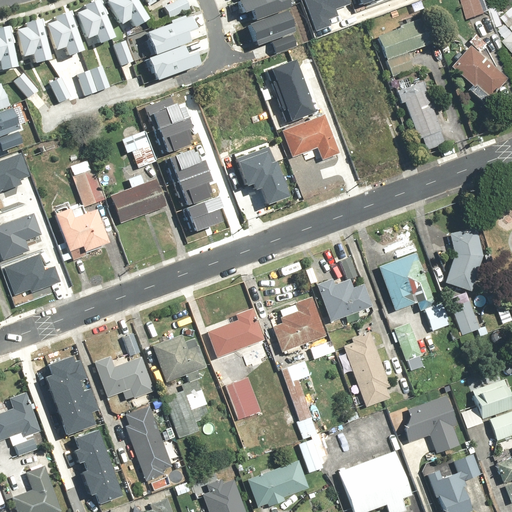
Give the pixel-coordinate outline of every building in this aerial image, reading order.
[(74,10),(84,36),(94,33),(97,41),(112,36),(99,0),(83,0),(81,1),(83,7),(74,10)] [(102,0),(103,0),(118,23),(127,17),(132,25),(145,16),(134,0),(102,0)] [(184,0),(172,0),(164,5),(170,16),(188,6),(184,0)] [(253,17),(288,5),(286,0),(236,0),(240,11),(249,7),(253,17)] [(304,0),(314,28),(331,22),(329,16),(337,13),(335,6),(349,1),(348,0),(304,0)] [(431,0),(434,9),(447,5),(445,0),(431,0)] [(488,13),(483,0),(462,0),(470,20),(488,13)] [(505,27),(500,6),(493,8),(499,29),(505,27)] [(46,22),(54,48),(64,46),(67,54),(82,50),(70,8),(53,13),(55,20),(46,22)] [(511,48),(511,9),(503,19),(509,24),(501,33),(508,40),(506,42),(511,48)] [(285,11),(247,25),(255,45),(293,31),(285,11)] [(409,55),(433,46),(422,14),(406,19),(407,24),(397,27),(397,30),(376,37),(390,79),(414,71),(409,55)] [(145,31),(152,52),(187,40),(184,31),(194,27),(190,16),(145,31)] [(15,29),(21,56),(32,53),(34,62),(49,59),(40,17),(22,21),(24,27),(15,29)] [(0,68),(15,65),(7,23),(0,24),(0,68)] [(346,58),(370,48),(361,27),(337,38),(346,58)] [(291,33),(272,40),(276,51),(295,45),(291,33)] [(132,58),(125,39),(113,43),(120,62),(132,58)] [(178,46),(143,59),(150,79),(195,64),(191,53),(181,56),(178,46)] [(471,46),(450,69),(474,90),(476,86),(490,99),(508,79),(479,53),(471,46)] [(270,67),(289,120),(313,111),(293,58),(270,67)] [(108,84),(101,65),(90,69),(96,88),(108,84)] [(96,89),(89,70),(77,74),(84,93),(96,89)] [(37,87),(23,72),(14,80),(27,95),(37,87)] [(68,95),(62,76),(50,80),(57,100),(68,95)] [(422,81),(396,90),(401,105),(404,104),(417,141),(440,133),(422,81)] [(330,101),(334,111),(340,109),(356,152),(374,145),(368,128),(387,120),(373,84),(354,92),(352,89),(334,96),(336,99),(330,101)] [(177,99),(150,108),(157,129),(189,118),(185,108),(181,109),(177,99)] [(266,116),(261,104),(243,112),(253,135),(275,126),(270,114),(266,116)] [(0,111),(0,133),(16,128),(10,109),(0,111)] [(281,133),(291,159),(316,149),(321,162),(342,154),(324,111),(305,118),(307,122),(281,133)] [(157,129),(165,152),(193,142),(189,131),(193,130),(189,118),(157,129)] [(17,131),(0,136),(0,145),(2,150),(21,143),(17,131)] [(143,132),(119,141),(125,155),(130,153),(137,170),(155,163),(143,132)] [(285,195),(267,145),(233,158),(243,184),(249,181),(251,187),(256,186),(263,203),(285,195)] [(201,151),(173,161),(180,182),(212,171),(208,161),(204,162),(201,151)] [(0,158),(0,190),(21,183),(19,178),(28,175),(20,152),(0,158)] [(87,160),(69,167),(73,176),(70,177),(83,209),(104,200),(87,160)] [(180,182),(188,205),(216,195),(212,184),(216,183),(212,171),(180,182)] [(144,183),(140,175),(127,181),(129,187),(107,197),(119,226),(165,205),(154,179),(144,183)] [(189,207),(196,229),(224,220),(220,209),(224,208),(221,196),(189,207)] [(70,260),(108,245),(94,210),(72,218),(69,209),(53,216),(70,260)] [(26,243),(41,238),(32,213),(0,224),(0,259),(1,263),(29,252),(26,243)] [(448,233),(453,256),(444,283),(470,292),(481,257),(476,228),(448,233)] [(38,252),(2,265),(13,293),(29,287),(30,291),(60,280),(54,263),(43,267),(38,252)] [(416,267),(410,253),(376,267),(394,312),(432,298),(420,266),(416,267)] [(370,306),(363,284),(352,288),(349,278),(336,283),(334,278),(315,285),(328,321),(370,306)] [(271,326),(283,355),(300,349),(299,346),(325,336),(310,297),(293,303),(294,305),(279,311),(281,317),(278,318),(280,323),(271,326)] [(479,328),(468,301),(450,308),(461,335),(476,329),(479,328)] [(441,303),(423,310),(431,332),(449,325),(441,303)] [(511,319),(506,304),(495,308),(501,324),(511,320),(511,319)] [(264,338),(252,307),(234,314),(236,320),(205,332),(215,357),(264,338)] [(420,358),(423,357),(409,323),(392,330),(412,380),(430,374),(427,367),(424,368),(420,358)] [(479,337),(487,334),(484,326),(479,328),(476,329),(479,337)] [(350,342),(341,346),(365,408),(389,399),(385,389),(390,387),(369,331),(349,339),(350,342)] [(132,332),(121,336),(128,357),(139,353),(132,332)] [(205,366),(193,338),(184,342),(180,333),(149,347),(165,384),(205,366)] [(314,360),(335,352),(330,340),(309,348),(314,360)] [(42,375),(64,433),(93,423),(88,410),(94,408),(85,387),(80,389),(76,378),(83,376),(76,358),(73,359),(71,353),(45,363),(49,372),(42,375)] [(122,355),(111,359),(110,355),(92,362),(106,399),(121,393),(125,401),(130,399),(133,408),(156,400),(139,354),(123,360),(122,355)] [(300,438),(316,433),(292,367),(280,372),(298,421),(294,423),(300,438)] [(511,407),(511,403),(501,377),(495,379),(493,375),(467,386),(481,420),(511,407)] [(247,376),(223,385),(237,420),(261,411),(247,376)] [(181,391),(163,398),(179,440),(199,433),(195,422),(210,417),(196,379),(179,386),(181,391)] [(31,410),(35,409),(32,402),(29,404),(25,393),(8,399),(12,408),(0,412),(0,441),(21,434),(23,438),(39,432),(31,410)] [(445,395),(398,412),(409,443),(429,435),(435,454),(459,445),(452,426),(456,425),(445,395)] [(170,467),(148,406),(124,415),(127,424),(123,426),(143,483),(164,475),(162,470),(170,467)] [(511,410),(487,420),(495,442),(511,435),(511,410)] [(98,501),(120,493),(95,427),(73,435),(76,445),(71,447),(76,460),(81,458),(84,467),(79,469),(88,493),(94,491),(98,501)] [(18,457),(37,448),(32,437),(13,445),(18,457)] [(511,446),(511,456),(495,463),(503,484),(511,481),(511,446)] [(388,451),(331,472),(346,511),(356,511),(404,494),(388,451)] [(444,468),(425,475),(434,498),(437,497),(442,511),(464,511),(471,509),(468,501),(481,496),(476,480),(481,478),(471,454),(451,461),(455,472),(447,475),(444,468)] [(284,498),(308,488),(297,459),(245,480),(256,508),(266,504),(268,508),(285,501),(284,498)] [(56,511),(61,510),(42,466),(24,473),(31,490),(10,498),(15,511),(56,511)] [(222,475),(197,485),(207,511),(244,511),(230,474),(222,477),(222,475)] [(189,491),(185,482),(173,487),(177,496),(189,491)] [(171,511),(166,496),(128,510),(129,511),(171,511)]
